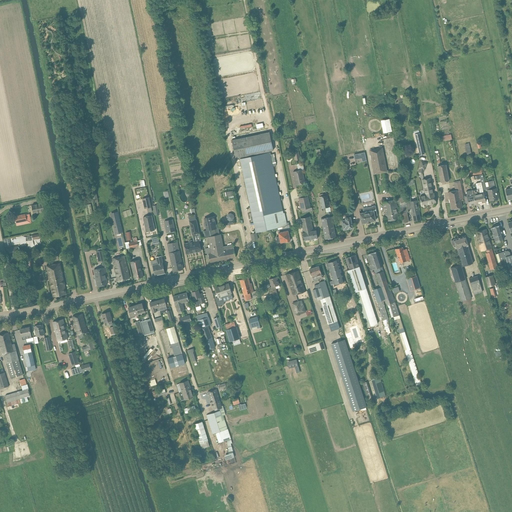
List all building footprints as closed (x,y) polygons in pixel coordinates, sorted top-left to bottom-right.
[(381,120),(383,133),(392,131),(389,118),(381,120)] [(269,132),(260,134),(232,140),(236,159),(241,157),(269,152),(273,151),(269,132)] [(419,133),(415,134),(420,155),(424,154),(419,133)] [(382,148),(369,150),(374,174),(387,172),(382,148)] [(277,228),(278,229),(280,228),(280,227),(289,225),(288,223),(286,223),(284,212),(282,213),(269,152),(241,157),(241,158),(240,158),(253,217),(251,218),(251,221),(253,220),(256,232),(277,228)] [(425,167),(427,163),(420,161),(418,169),(424,171),(426,167),(425,167)] [(297,164),(299,171),(293,172),(296,185),(305,183),(302,170),(304,170),(302,163),(297,164)] [(446,165),(438,166),(441,182),(449,180),(446,165)] [(473,190),(476,204),(485,202),(483,190),(486,190),(483,175),(474,177),(475,181),(481,180),(481,182),(476,183),(477,189),(473,190)] [(436,203),(435,198),(431,178),(422,180),(425,195),(419,196),(421,206),(422,206),(423,207),(424,207),(425,207),(426,206),(426,205),(428,205),(428,204),(436,203)] [(463,198),(462,194),(461,190),(459,181),(454,182),(455,191),(450,192),(448,192),(451,210),(462,207),(460,199),(463,198)] [(494,181),(490,181),(488,182),(489,186),(486,187),(487,191),(488,191),(489,196),(490,200),(498,199),(496,194),(495,189),(494,181)] [(476,204),(473,190),(466,192),(466,193),(467,195),(464,196),(465,204),(469,203),(469,205),(476,204)] [(327,195),(319,197),(322,209),(330,207),(327,195)] [(312,208),(310,208),(308,196),(298,198),(301,210),(307,209),(307,212),(313,210),(312,208)] [(406,200),(398,202),(399,207),(402,218),(403,223),(408,222),(406,213),(409,212),(408,210),(408,208),(411,207),(409,196),(407,197),(408,200),(406,200)] [(409,196),(411,207),(414,221),(420,220),(416,200),(411,201),(410,196),(409,196)] [(149,197),(142,199),(145,209),(147,209),(148,213),(152,212),(149,197)] [(399,218),(398,214),(395,200),(383,202),(387,221),(399,218)] [(46,203),(32,206),(33,213),(47,210),(46,203)] [(86,214),(93,213),(91,204),(84,205),(86,214)] [(362,223),(375,221),(374,216),(377,215),(375,205),(372,206),(372,207),(363,209),(364,213),(360,214),(361,219),(360,219),(361,222),(362,223)] [(131,209),(123,212),(125,218),(133,215),(131,209)] [(336,237),(335,232),(330,212),(327,212),(328,217),(321,219),(325,239),(336,237)] [(353,224),(352,221),(351,221),(349,212),(345,213),(346,220),(342,221),(344,230),(352,228),(352,225),(353,224)] [(155,230),(154,225),(151,215),(143,217),(146,232),(155,230)] [(201,250),(199,241),(201,240),(199,234),(200,234),(197,219),(196,219),(195,215),(189,216),(190,221),(189,221),(192,235),(193,235),(194,242),(193,242),(193,241),(192,240),(189,241),(189,242),(189,243),(184,244),(186,254),(194,253),(193,251),(201,250)] [(111,218),(115,235),(123,233),(119,216),(111,218)] [(313,230),(310,216),(301,218),(304,231),(303,232),(305,241),(317,238),(316,230),(313,230)] [(214,217),(213,217),(205,219),(207,230),(208,230),(216,228),(214,217)] [(175,231),(172,219),(164,221),(167,233),(175,231)] [(495,241),(504,239),(500,225),(491,228),(495,241)] [(236,257),(233,245),(223,247),(220,234),(219,235),(217,228),(216,228),(208,230),(210,236),(208,237),(210,248),(206,248),(207,255),(209,255),(210,262),(236,257)] [(281,232),(280,228),(278,229),(279,236),(276,237),(277,243),(281,242),(286,241),(284,232),(281,232)] [(486,229),(476,232),(480,245),(479,245),(481,251),(486,250),(487,253),(486,254),(490,270),(497,268),(491,248),(492,248),(486,229)] [(468,246),(467,241),(465,236),(451,240),(453,244),(455,244),(462,265),(472,262),(467,246),(468,246)] [(129,242),(125,243),(127,249),(130,248),(130,249),(135,247),(142,245),(141,240),(138,241),(137,237),(133,238),(134,241),(129,243),(129,242)] [(168,245),(172,267),(173,271),(183,269),(177,242),(169,243),(169,245),(168,245)] [(406,249),(403,250),(402,247),(395,249),(400,263),(410,260),(409,260),(406,249),(407,249),(406,249)] [(102,248),(96,249),(98,262),(102,261),(104,260),(102,248)] [(372,270),(374,269),(382,267),(377,251),(367,254),(372,270)] [(498,253),(498,254),(496,254),(500,267),(502,266),(502,268),(508,266),(511,276),(511,275),(511,254),(510,255),(510,253),(509,254),(509,253),(507,252),(506,252),(506,251),(504,251),(505,251),(498,253)] [(49,255),(45,256),(46,262),(50,261),(49,258),(52,257),(58,256),(58,253),(52,255),(49,256),(49,255)] [(346,258),(349,269),(359,266),(355,255),(346,258)] [(130,278),(128,273),(124,256),(112,259),(117,281),(130,278)] [(152,265),(155,275),(165,273),(161,256),(156,257),(156,260),(151,261),(152,265)] [(143,277),(142,272),(139,260),(130,262),(135,279),(143,277)] [(344,281),(339,265),(337,260),(327,264),(333,281),(330,282),(331,285),(344,281)] [(66,294),(65,289),(60,263),(47,266),(53,297),(66,294)] [(460,265),(450,268),(461,301),(471,298),(460,265)] [(321,273),(322,272),(321,272),(319,266),(309,269),(313,281),(319,279),(318,278),(322,277),(321,273)] [(366,288),(359,266),(349,269),(347,270),(354,292),(366,288)] [(103,268),(94,270),(95,275),(96,275),(97,278),(96,278),(97,286),(107,284),(104,268),(103,268)] [(304,292),(299,276),(298,271),(286,274),(292,295),(304,292)] [(380,287),(381,287),(388,285),(383,271),(376,274),(380,287)] [(491,286),(496,285),(493,275),(485,277),(488,288),(491,287),(491,286)] [(406,279),(410,291),(420,288),(417,276),(406,279)] [(482,292),(479,283),(476,276),(468,279),(474,295),(482,292)] [(279,299),(277,295),(275,286),(278,284),(276,277),(270,279),(272,287),(268,288),(272,301),(277,300),(277,299),(279,299)] [(253,292),(252,289),(251,283),(250,284),(248,278),(240,280),(245,301),(252,299),(250,293),(253,292)] [(321,288),(323,295),(324,298),(330,296),(325,281),(319,282),(321,288)] [(222,297),(226,296),(229,295),(230,300),(233,299),(228,284),(223,286),(223,287),(216,289),(218,297),(215,298),(218,306),(224,304),(222,297)] [(387,304),(394,302),(389,287),(388,287),(388,285),(381,287),(385,299),(387,304)] [(385,299),(381,287),(380,287),(373,290),(377,302),(382,300),(385,299)] [(366,288),(354,292),(366,327),(377,324),(366,288)] [(198,290),(198,289),(197,289),(195,289),(195,290),(195,291),(192,292),(194,299),(193,299),(196,307),(200,306),(200,304),(205,303),(202,293),(199,294),(198,290)] [(189,301),(188,298),(186,293),(173,297),(178,312),(184,310),(182,303),(189,301)] [(330,296),(324,298),(320,299),(328,324),(338,321),(330,296)] [(158,301),(157,301),(159,306),(159,307),(160,311),(164,309),(167,309),(164,299),(160,300),(160,298),(157,299),(158,301)] [(299,301),(291,303),(296,316),(298,315),(298,316),(300,315),(300,314),(306,312),(304,305),(303,305),(301,300),(299,301)] [(382,320),(386,319),(388,318),(384,305),(383,305),(382,300),(377,302),(382,320)] [(157,301),(150,303),(153,313),(160,311),(159,307),(159,306),(157,301)] [(394,302),(387,304),(392,317),(393,317),(399,315),(394,302)] [(142,304),(135,305),(138,313),(144,311),(142,304)] [(138,313),(135,305),(129,308),(130,312),(129,312),(131,318),(135,317),(134,314),(138,313)] [(112,320),(111,317),(109,312),(102,314),(104,322),(108,321),(109,325),(112,324),(111,320),(112,320)] [(87,332),(83,319),(82,314),(72,317),(77,335),(87,332)] [(140,321),(144,334),(145,336),(148,336),(147,334),(154,332),(149,314),(145,315),(147,320),(142,322),(141,320),(140,321)] [(181,324),(191,321),(190,315),(180,318),(181,324)] [(398,332),(399,331),(404,330),(399,315),(393,317),(398,332)] [(209,317),(198,320),(200,329),(208,326),(211,325),(209,317)] [(220,317),(214,319),(217,329),(223,327),(220,317)] [(258,317),(249,319),(251,328),(260,326),(258,317)] [(68,338),(63,319),(53,322),(58,341),(68,338)] [(225,330),(236,327),(234,320),(231,321),(231,322),(224,325),(225,330)] [(144,334),(140,321),(135,322),(140,336),(144,334)] [(44,335),(43,329),(42,324),(34,326),(36,336),(44,335)] [(182,354),(178,342),(174,326),(167,328),(175,356),(167,359),(170,368),(185,364),(182,354)] [(208,326),(200,329),(204,341),(212,338),(208,326)] [(32,338),(30,332),(29,327),(20,329),(22,340),(32,338)] [(236,327),(225,330),(229,341),(240,338),(238,332),(236,327)] [(404,330),(399,331),(414,380),(417,388),(422,386),(404,330)] [(23,374),(14,344),(11,345),(8,333),(0,334),(0,344),(3,354),(4,354),(11,378),(23,374)] [(366,406),(344,339),(342,334),(340,335),(342,340),(331,344),(353,410),(366,406)] [(212,338),(204,341),(207,350),(215,347),(212,338)] [(87,346),(82,347),(83,352),(92,350),(90,341),(86,342),(87,346)] [(30,345),(23,346),(24,353),(32,351),(30,345)] [(32,351),(24,353),(27,366),(35,364),(32,351)] [(68,354),(72,366),(79,363),(75,351),(68,354)] [(89,363),(81,366),(83,372),(92,369),(89,363)] [(71,369),(73,375),(83,372),(81,366),(71,369)] [(6,373),(0,374),(0,387),(0,389),(9,387),(7,378),(6,373)] [(380,377),(371,380),(377,399),(386,396),(380,377)] [(23,390),(5,395),(9,407),(22,403),(25,402),(29,401),(27,397),(30,396),(28,389),(29,388),(27,384),(25,379),(20,380),(23,390)] [(179,392),(190,389),(188,381),(179,384),(177,385),(179,392)] [(154,398),(166,394),(165,389),(157,391),(156,390),(152,392),(154,398)] [(193,397),(190,389),(179,392),(179,393),(181,400),(193,397)] [(208,392),(211,403),(219,401),(216,390),(208,392)] [(219,401),(211,403),(212,407),(214,407),(214,410),(222,408),(219,401)] [(212,434),(216,433),(219,443),(231,439),(222,410),(206,415),(212,434)] [(209,446),(208,441),(202,422),(194,424),(202,449),(209,446)]
